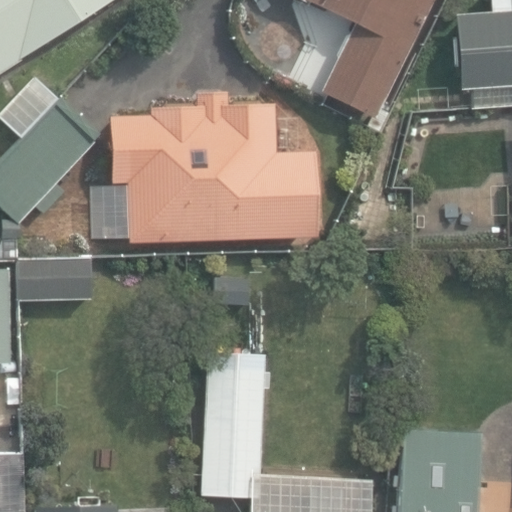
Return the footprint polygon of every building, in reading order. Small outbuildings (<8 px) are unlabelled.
[(0,0),(0,72),(113,0),(0,0)] [(314,88),(372,116),(427,0),(303,0),(347,21),(314,88)] [(511,0),(486,0),(488,12),(450,15),(457,89),(511,84),(511,0)] [(0,159),(0,207),(17,223),(32,208),(41,215),(64,190),(56,183),(100,135),(57,95),(54,98),(33,78),(0,113),(0,122),(18,140),(0,159)] [(127,181),(129,239),(317,234),(314,149),(274,150),(274,140),(273,136),(272,100),(225,101),(224,89),(195,90),(195,106),(148,107),(148,112),(109,113),(110,140),(111,182),(127,181)] [(17,259),(19,301),(91,299),(90,256),(17,259)] [(0,267),(0,364),(12,364),(11,267),(0,267)] [(247,305),(248,278),(211,278),(210,305),(247,305)] [(197,494),(259,496),(264,357),(202,355),(197,494)] [(477,511),(481,429),(400,428),(400,511),(477,511)]
